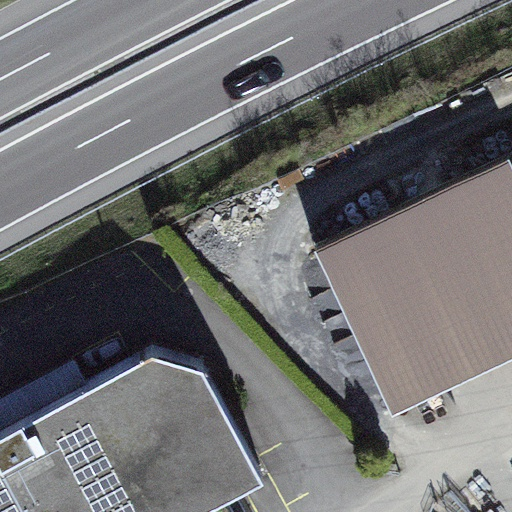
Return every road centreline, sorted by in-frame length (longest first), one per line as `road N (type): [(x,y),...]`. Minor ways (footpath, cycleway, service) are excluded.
road 1 (motorway): [(0,192),(376,0)]
road 2 (motorway): [(153,0),(0,79)]
